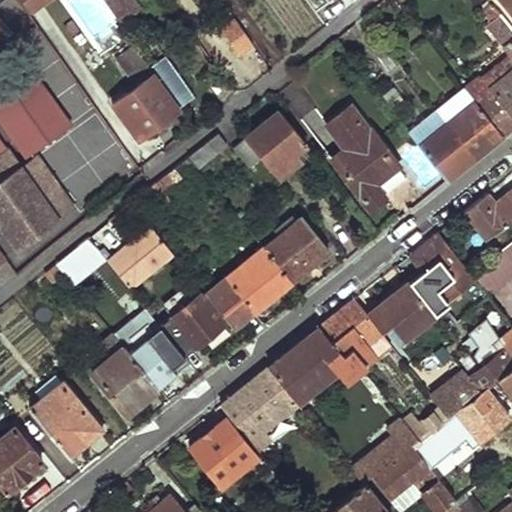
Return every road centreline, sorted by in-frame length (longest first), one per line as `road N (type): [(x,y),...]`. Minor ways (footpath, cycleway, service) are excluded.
road 1 (residential): [(511,154),(55,511)]
road 2 (residential): [(371,0),(0,294)]
